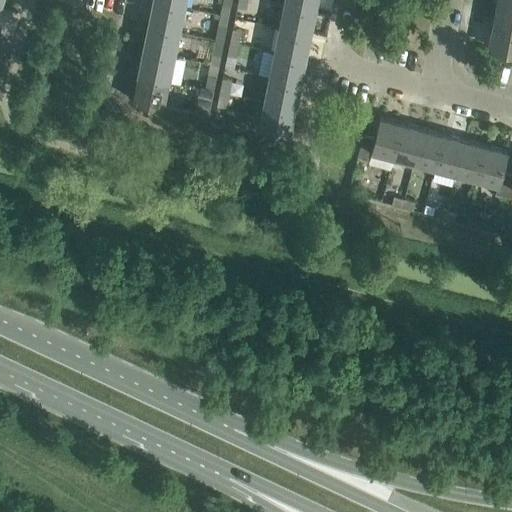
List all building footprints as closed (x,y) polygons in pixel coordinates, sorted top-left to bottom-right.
[(179,31),(184,6),(156,0),(153,0),(149,24),(179,31)] [(229,15),(232,0),(222,0),(220,13),(229,15)] [(310,32),(316,7),(285,0),(280,25),(310,32)] [(511,27),(511,5),(496,3),(492,24),(511,27)] [(224,40),(229,15),(220,13),(215,38),(224,40)] [(174,56),(179,31),(149,24),(143,49),(174,56)] [(511,50),(511,27),(492,24),(488,46),(511,50)] [(305,57),(310,32),(280,25),(275,50),(305,57)] [(239,43),(242,29),(233,27),(230,41),(239,43)] [(219,65),(224,40),(215,38),(210,63),(219,65)] [(236,57),(239,43),(230,41),(227,55),(236,57)] [(169,81),(174,56),(143,49),(138,74),(169,81)] [(300,82),(305,57),(275,50),(270,75),(300,82)] [(214,89),(217,75),(219,65),(210,63),(205,87),(214,89)] [(164,106),(169,81),(138,74),(133,100),(164,106)] [(295,107),(300,82),(270,75),(265,100),(295,107)] [(229,92),(232,78),(223,76),(220,90),(229,92)] [(201,87),(196,112),(209,115),(214,89),(205,87),(201,87)] [(226,106),(229,92),(220,90),(217,104),(226,106)] [(290,132),(295,107),(265,100),(260,125),(290,132)] [(393,156),(402,121),(381,116),(375,137),(363,134),(358,155),(370,158),(372,150),(393,156)] [(414,162),(424,127),(402,121),(393,156),(414,162)] [(435,167),(444,132),(424,127),(414,162),(435,167)] [(456,173),(465,138),(444,132),(435,167),(456,173)] [(477,178),(486,143),(465,138),(456,173),(477,178)] [(511,192),(511,173),(502,171),(507,149),(486,143),(477,178),(498,184),(497,192),(511,196),(511,192)] [(402,206),(405,198),(394,195),(392,203),(402,206)] [(415,201),(405,198),(402,206),(413,209),(415,201)] [(445,217),(447,209),(424,203),(422,211),(445,217)] [(457,212),(447,209),(445,217),(455,220),(457,212)]
